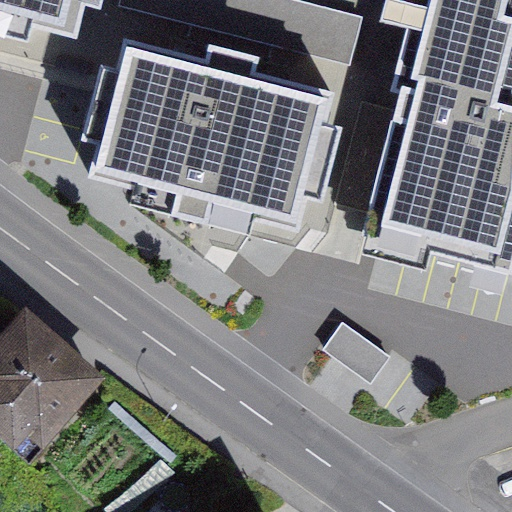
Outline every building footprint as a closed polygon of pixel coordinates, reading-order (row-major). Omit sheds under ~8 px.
[(0,0),(0,17),(77,37),(86,0),(0,0)] [(511,0),(423,0),(363,233),(511,271),(511,0)] [(122,41),(89,179),(298,230),(332,92),(122,41)] [(0,423),(36,453),(96,380),(24,322),(0,350),(0,423)] [(338,351),(329,376),(377,392),(385,366),(338,351)]
